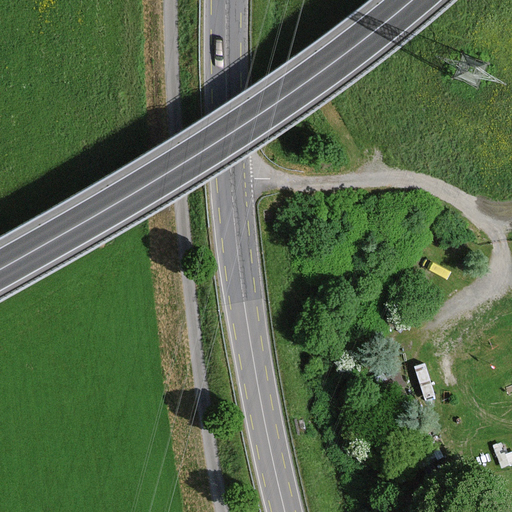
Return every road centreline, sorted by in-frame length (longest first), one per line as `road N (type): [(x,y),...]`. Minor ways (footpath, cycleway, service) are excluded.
road 1 (primary): [(226,0),(234,248),(284,511)]
road 2 (track): [(172,0),(189,263),(223,511)]
road 3 (secondary): [(0,268),(265,110),(412,0)]
road 4 (track): [(230,178),(420,179),(491,224),(511,216)]
